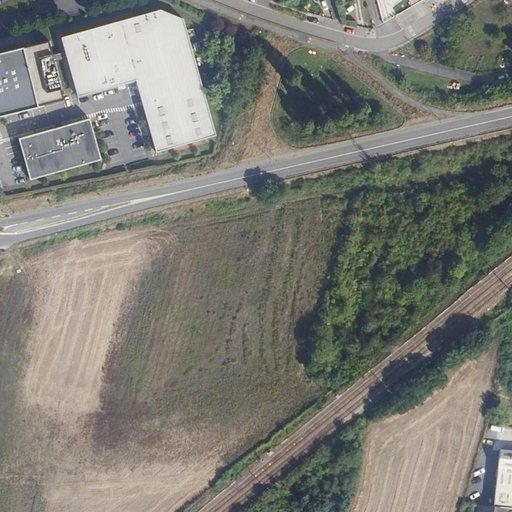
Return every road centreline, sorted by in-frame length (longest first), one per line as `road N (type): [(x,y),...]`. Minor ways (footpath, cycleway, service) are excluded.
road 1 (secondary): [(0,232),(511,116)]
road 2 (residential): [(462,0),(370,48),(232,0)]
road 3 (unknown): [(258,174),(257,126),(283,31)]
